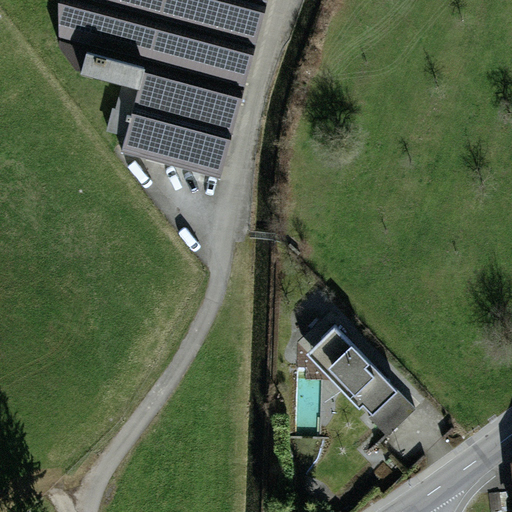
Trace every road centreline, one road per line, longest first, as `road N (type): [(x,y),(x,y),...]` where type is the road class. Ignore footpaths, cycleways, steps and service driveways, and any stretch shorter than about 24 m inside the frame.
road 1 (track): [(80,511),(81,494),(196,339),(221,278),(251,104),(284,0)]
road 2 (tertiary): [(414,504),(511,434)]
